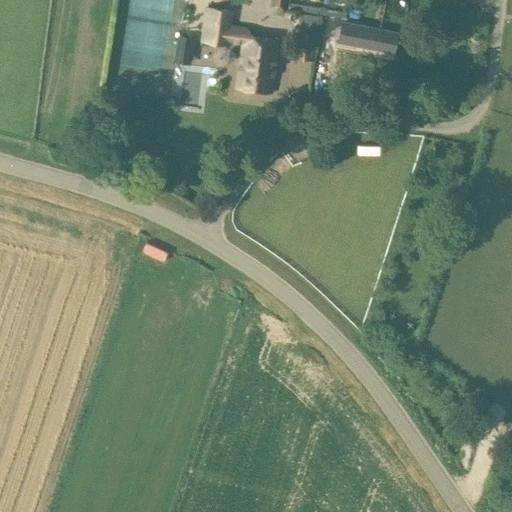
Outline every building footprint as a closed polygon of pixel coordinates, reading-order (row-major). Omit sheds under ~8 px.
[(288,12),(289,0),(272,0),(271,10),(288,12)] [(243,44),(237,88),(271,93),(278,40),(246,35),(247,29),(227,26),(229,12),(210,9),(205,41),(230,44),(230,42),(243,44)] [(469,43),(474,14),(451,11),(447,39),(469,43)] [(299,25),(317,27),(318,15),(300,13),(299,25)] [(337,42),(395,54),(399,32),(341,20),(337,42)] [(177,51),(187,52),(189,38),(180,36),(177,51)] [(136,260),(148,263),(152,245),(140,241),(136,260)]
